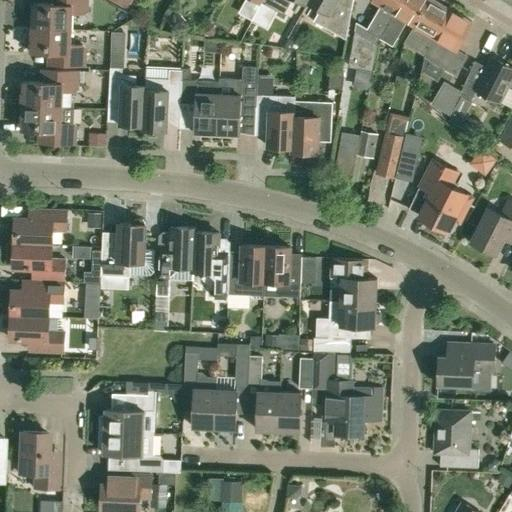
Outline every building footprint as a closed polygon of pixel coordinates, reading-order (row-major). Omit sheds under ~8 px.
[(32,2),(31,27),(71,29),(72,14),(83,15),(87,11),(87,0),(49,0),(49,3),(32,2)] [(261,0),(261,2),(283,14),(291,0),(299,0),(306,3),(307,4),(308,1),(307,1),(307,0),(261,0)] [(307,0),(307,1),(308,1),(320,8),(313,21),(346,39),(351,10),(336,2),(336,0),(307,0)] [(366,30),(379,37),(399,0),(371,0),(371,1),(380,6),(366,29),(366,30)] [(426,0),(399,0),(379,37),(392,45),(406,21),(413,25),(426,0)] [(413,25),(405,40),(402,51),(407,54),(421,30),(434,38),(451,8),(435,0),(426,0),(413,25)] [(476,37),(465,32),(472,21),(451,8),(434,38),(439,41),(441,44),(447,48),(439,60),(446,64),(446,65),(457,72),(476,37)] [(71,29),(31,27),(30,51),(46,52),(46,65),(84,67),(85,49),(82,44),(70,44),(71,29)] [(123,64),(123,30),(109,30),(109,64),(123,64)] [(348,66),(372,70),(377,41),(366,35),(365,41),(353,39),(348,66)] [(476,89),(500,101),(508,86),(511,88),(511,85),(511,67),(491,57),(486,66),(477,84),(466,78),(459,94),(461,95),(467,98),(471,100),(476,89)] [(110,66),(108,102),(119,103),(118,123),(145,124),(147,86),(137,85),(138,74),(124,74),(124,67),(110,66)] [(147,86),(145,124),(145,127),(168,128),(169,97),(180,97),(181,68),(148,67),(147,86)] [(217,132),(219,93),(219,77),(218,80),(190,79),(190,67),(182,67),(182,68),(181,68),(180,97),(180,102),(195,103),(194,130),(217,132)] [(78,71),(51,69),(40,69),(39,81),(22,80),(22,104),(62,106),(73,107),(74,92),(78,88),(78,71)] [(219,77),(219,93),(217,132),(239,133),(241,104),(256,105),(257,94),(257,82),(243,81),(243,78),(219,77)] [(451,112),(459,94),(460,91),(446,82),(434,102),(451,112)] [(257,94),(256,105),(257,105),(257,115),(268,116),(267,145),(292,146),(291,150),(293,150),(295,103),(281,103),(282,95),(257,94)] [(459,125),(472,101),(471,100),(467,98),(461,95),(449,119),(459,125)] [(295,103),(293,150),(317,152),(318,122),(331,123),(332,101),(307,100),(307,104),(295,103)] [(61,122),(62,106),(22,104),(21,130),(37,131),(37,143),(76,145),(76,127),(72,123),(61,122)] [(511,119),(502,140),(511,145),(511,119)] [(374,157),(378,133),(360,129),(355,154),(374,157)] [(106,133),(89,133),(89,144),(106,145),(106,133)] [(387,133),(377,173),(395,177),(405,137),(387,133)] [(403,149),(418,152),(421,141),(406,137),(403,149)] [(480,147),(468,162),(484,174),(496,158),(480,147)] [(458,171),(433,159),(420,185),(432,191),(420,215),(448,229),(454,219),(459,222),(472,197),(450,186),(458,171)] [(503,239),(511,243),(511,199),(509,198),(501,214),(488,207),(471,241),(495,254),(503,239)] [(52,231),(65,232),(66,208),(28,207),(28,219),(16,218),(15,242),(51,244),(52,231)] [(117,249),(102,248),(101,274),(130,276),(130,273),(150,274),(153,271),(154,249),(144,249),(145,223),(144,221),(143,220),(142,219),(140,218),(139,218),(137,218),(136,218),(135,218),(133,219),(132,220),(131,222),(130,223),(118,222),(117,249)] [(170,279),(192,280),(192,271),(193,271),(195,227),(170,226),(170,245),(158,245),(156,294),(169,295),(170,279)] [(195,227),(193,271),(206,271),(215,282),(215,297),(218,300),(228,301),(228,293),(229,269),(230,252),(218,251),(218,232),(195,231),(195,227)] [(51,257),(51,244),(15,242),(13,267),(32,267),(31,278),(38,278),(63,280),(64,258),(51,257)] [(89,257),(90,245),(72,244),(71,256),(89,257)] [(241,270),(229,269),(228,293),(249,294),(252,298),(264,298),(264,295),(266,245),(242,244),(241,270)] [(290,246),(266,245),(264,295),(300,296),(301,272),(289,272),(290,246)] [(93,270),(93,280),(100,280),(101,275),(101,274),(101,269),(102,248),(94,248),(93,270)] [(331,257),(331,264),(330,285),(341,286),(341,300),(376,302),(377,278),(366,277),(367,258),(331,257)] [(111,275),(101,275),(100,280),(100,284),(100,287),(111,287),(111,275)] [(48,316),(61,317),(63,280),(38,278),(31,278),(31,289),(12,288),(11,314),(48,316)] [(100,287),(100,284),(86,283),(85,296),(100,296),(100,287)] [(218,300),(217,309),(227,310),(227,308),(228,301),(218,300)] [(329,300),(329,315),(328,336),(351,337),(351,325),(375,326),(375,322),(378,322),(381,320),(381,312),(378,310),(375,310),(376,302),(341,300),(329,300)] [(168,311),(155,310),(154,329),(167,330),(168,311)] [(10,339),(29,340),(28,351),(62,353),(63,330),(47,329),(48,316),(11,314),(10,339)] [(485,390),(486,371),(494,371),(495,344),(445,342),(444,356),(438,356),(437,384),(472,385),(472,390),(485,390)] [(249,345),(236,345),(235,384),(248,385),(249,355),(249,345)] [(314,351),(313,357),(312,384),(325,384),(324,432),(363,433),(364,418),(381,419),(382,387),(351,386),(352,381),(329,380),(330,358),(329,357),(330,352),(314,351)] [(511,353),(509,351),(502,360),(511,367),(511,353)] [(197,377),(197,372),(198,352),(185,352),(184,382),(195,382),(193,426),(214,427),(216,378),(197,377)] [(335,352),(336,374),(349,373),(348,352),(335,352)] [(262,355),(249,355),(248,385),(260,385),(260,390),(258,390),(257,429),(278,430),(280,391),(281,382),(261,381),(262,355)] [(300,357),(299,377),(299,387),(312,387),(313,357),(300,357)] [(217,378),(216,378),(214,427),(235,428),(237,389),(216,388),(217,378)] [(280,391),(278,430),(299,431),(301,392),(280,391)] [(155,417),(155,394),(134,393),(133,409),(106,407),(105,415),(99,415),(99,430),(154,432),(148,431),(148,420),(151,420),(155,417)] [(470,411),(436,409),(434,452),(441,452),(440,465),(478,467),(479,449),(469,448),(470,411)] [(163,471),(164,459),(160,455),(153,454),(154,432),(99,430),(98,445),(104,445),(104,453),(130,454),(130,469),(163,471)] [(48,433),(48,432),(20,431),(19,471),(34,472),(33,487),(57,488),(57,487),(59,462),(47,462),(48,433)] [(163,471),(162,483),(175,484),(175,472),(163,471)] [(126,484),(103,484),(102,508),(138,510),(139,496),(150,497),(151,474),(127,473),(126,484)] [(207,500),(241,501),(241,479),(207,478),(207,500)] [(39,499),(37,511),(48,511),(50,500),(39,499)] [(60,511),(61,500),(51,500),(50,511),(60,511)] [(479,511),(462,502),(455,511),(479,511)]
